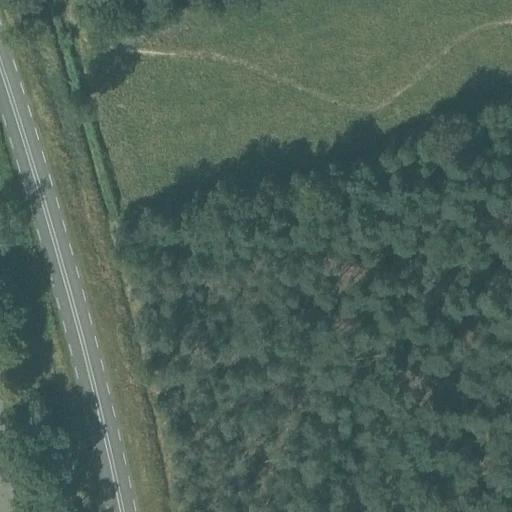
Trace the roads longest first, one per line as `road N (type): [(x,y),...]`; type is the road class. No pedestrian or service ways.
road 1 (primary): [(120,511),(51,210),(0,59)]
road 2 (unclassified): [(14,511),(0,389)]
